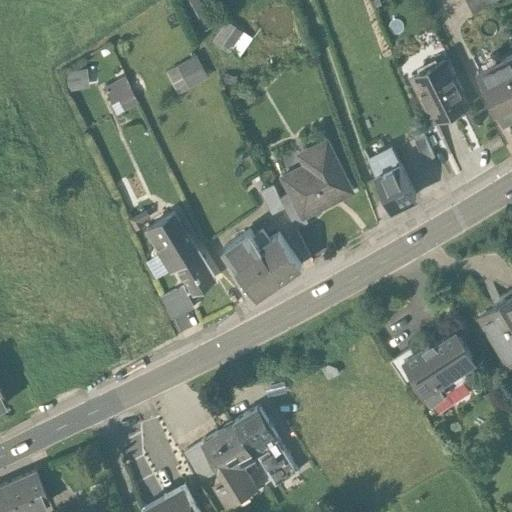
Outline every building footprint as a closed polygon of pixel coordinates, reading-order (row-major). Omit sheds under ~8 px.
[(214,28),(199,0),(185,0),(183,1),(200,35),(214,28)] [(467,0),(474,12),(495,0),(467,0)] [(252,40),(236,28),(221,49),(238,60),(252,40)] [(503,121),(511,116),(511,53),(477,71),(503,121)] [(208,77),(196,56),(167,72),(179,93),(208,77)] [(466,105),(444,61),(412,77),(434,121),(466,105)] [(139,106),(125,77),(105,87),(113,102),(119,99),(125,113),(139,106)] [(435,158),(422,126),(411,130),(423,162),(435,158)] [(353,193),(327,140),(306,150),(312,162),(283,177),(292,195),(303,218),(353,193)] [(400,164),(392,149),(369,161),(392,209),(416,196),(400,164)] [(281,201),(273,185),(262,191),(274,215),(286,209),(281,201)] [(303,218),(292,195),(281,201),(286,209),(296,228),(306,222),(303,218)] [(150,217),(147,211),(131,220),(137,231),(144,227),(141,222),(150,217)] [(215,278),(175,213),(149,229),(162,251),(173,268),(178,265),(194,291),(215,278)] [(253,240),(248,232),(228,246),(260,294),(300,268),(278,235),(265,243),(260,235),(253,240)] [(173,268),(162,251),(148,260),(159,277),(173,268)] [(181,289),(163,297),(180,332),(198,324),(181,289)] [(511,365),(511,298),(480,318),(510,367),(511,365)] [(476,366),(457,336),(435,350),(432,345),(414,356),(403,363),(414,381),(430,406),(449,394),(445,387),(477,366),(476,366)] [(403,363),(414,356),(410,350),(391,361),(406,386),(414,381),(403,363)] [(235,419),(254,451),(266,444),(269,450),(261,455),(277,481),(298,467),(259,404),(235,419)] [(256,454),(254,451),(235,419),(203,438),(205,441),(220,465),(224,473),(215,479),(228,500),(256,484),(243,462),(256,454)] [(220,465),(205,441),(187,452),(201,476),(220,465)] [(48,503),(36,472),(0,488),(0,511),(26,511),(35,508),(48,503)] [(199,511),(184,485),(164,496),(172,511),(199,511)] [(172,511),(164,496),(143,507),(145,511),(172,511)]
